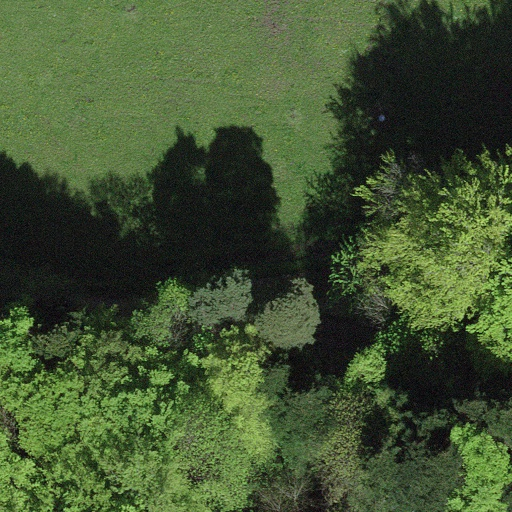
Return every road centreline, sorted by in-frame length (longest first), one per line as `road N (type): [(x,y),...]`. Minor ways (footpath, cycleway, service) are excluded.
road 1 (track): [(64,333),(511,433)]
road 2 (track): [(511,234),(64,333)]
road 3 (track): [(64,333),(511,339)]
